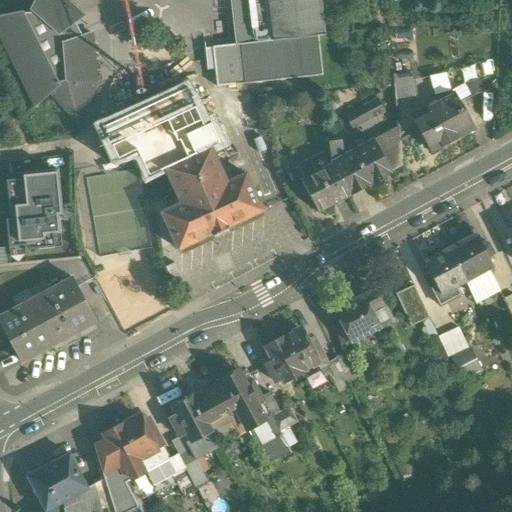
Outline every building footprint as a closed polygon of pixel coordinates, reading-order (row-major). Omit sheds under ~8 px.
[(82,17),(62,0),(35,0),(29,11),(30,12),(29,13),(24,14),(22,14),(22,13),(0,17),(0,37),(34,106),(50,93),(77,124),(95,84),(91,34),(81,37),(74,23),(82,17)] [(229,0),(235,45),(235,46),(272,42),(272,41),(273,40),(268,0),(229,0)] [(268,0),(273,40),(272,41),(272,42),(317,37),(325,36),(325,35),(324,35),(319,0),(268,0)] [(317,37),(272,42),(235,46),(235,45),(212,48),(216,87),(322,76),(317,37)] [(449,72),(434,74),(437,91),(452,89),(449,72)] [(410,74),(393,75),(394,89),(412,87),(410,74)] [(146,178),(164,169),(210,148),(200,127),(204,126),(185,86),(100,126),(117,161),(134,153),(146,178)] [(454,96),(413,119),(431,151),(471,129),(454,96)] [(377,100),(361,109),(368,120),(383,112),(377,100)] [(361,109),(346,116),(352,128),(368,120),(361,109)] [(340,140),(327,142),(330,163),(342,157),(340,140)] [(373,141),(352,152),(369,184),(391,173),(373,141)] [(210,148),(164,169),(180,205),(162,214),(178,249),(210,235),(212,238),(229,230),(227,227),(261,211),(244,175),(226,184),(210,148)] [(324,151),(298,164),(305,178),(319,172),(331,165),(330,163),(324,151)] [(342,157),(330,163),(334,171),(348,195),(369,184),(352,152),(342,157)] [(331,165),(319,172),(322,177),(334,171),(331,165)] [(20,179),(5,180),(9,208),(14,207),(15,218),(4,219),(8,253),(55,248),(53,235),(60,234),(58,216),(62,216),(57,170),(20,175),(20,179)] [(334,171),(322,177),(319,172),(305,178),(300,181),(317,212),(348,195),(334,171)] [(474,235),(448,248),(465,280),(475,275),(479,283),(490,277),(486,269),(490,267),(485,258),(491,255),(485,244),(480,247),(474,235)] [(448,248),(422,262),(428,274),(423,277),(428,287),(434,285),(439,294),(444,291),(448,300),(458,294),(454,286),(465,280),(448,248)] [(15,308),(0,316),(0,324),(20,361),(93,322),(69,278),(47,290),(15,308)] [(444,291),(439,294),(434,285),(428,287),(438,305),(448,300),(444,291)] [(363,294),(379,326),(391,320),(374,288),(363,294)] [(410,327),(428,318),(414,288),(396,296),(410,327)] [(511,314),(511,294),(510,291),(502,296),(511,315),(511,314)] [(363,294),(332,310),(340,324),(334,327),(344,346),(349,343),(352,349),(360,345),(356,338),(379,326),(363,294)] [(458,326),(437,336),(447,355),(467,346),(458,326)] [(323,357),(313,338),(306,341),(300,328),(282,338),(300,371),(316,362),(317,362),(316,360),(323,357)] [(300,371),(282,338),(265,347),(272,360),(265,364),(275,382),(282,379),(283,380),(300,371)] [(466,350),(451,358),(460,376),(476,369),(466,350)] [(361,377),(348,351),(336,357),(345,377),(348,383),(361,377)] [(323,357),(316,360),(317,362),(316,362),(319,367),(324,365),(323,364),(326,362),(323,357)] [(326,362),(323,364),(324,365),(334,382),(345,377),(336,357),(326,362)] [(250,381),(244,384),(237,371),(220,380),(238,413),(239,415),(256,406),(262,403),(259,398),(250,381)] [(220,380),(202,390),(207,398),(194,405),(204,422),(224,412),(227,419),(238,413),(220,380)] [(279,411),(269,392),(259,398),(262,403),(256,406),(262,417),(264,421),(271,417),(270,416),(279,411)] [(194,405),(191,398),(173,407),(177,414),(170,417),(180,438),(187,434),(190,440),(208,431),(204,422),(194,405)] [(256,406),(239,415),(245,426),(262,417),(256,406)] [(287,407),(279,411),(287,426),(294,422),(287,407)] [(279,411),(270,416),(271,417),(273,420),(270,422),(274,429),(276,428),(278,431),(287,426),(279,411)] [(151,423),(144,427),(138,416),(121,424),(139,458),(156,449),(155,447),(161,444),(151,423)] [(121,424),(102,433),(106,440),(93,446),(104,480),(113,511),(118,511),(136,503),(134,500),(154,490),(145,470),(139,458),(121,424)] [(276,430),(253,441),(262,459),(285,447),(276,430)] [(217,449),(208,431),(190,440),(186,442),(195,460),(217,449)] [(161,444),(155,447),(156,449),(139,458),(145,470),(153,484),(185,468),(178,454),(168,459),(166,456),(167,455),(161,444)] [(69,453),(27,475),(44,506),(46,510),(64,501),(88,488),(69,453)] [(198,460),(188,465),(197,484),(208,479),(198,460)] [(88,488),(64,501),(66,511),(113,511),(104,480),(88,488)] [(66,511),(64,501),(46,510),(44,506),(32,511),(66,511)]
